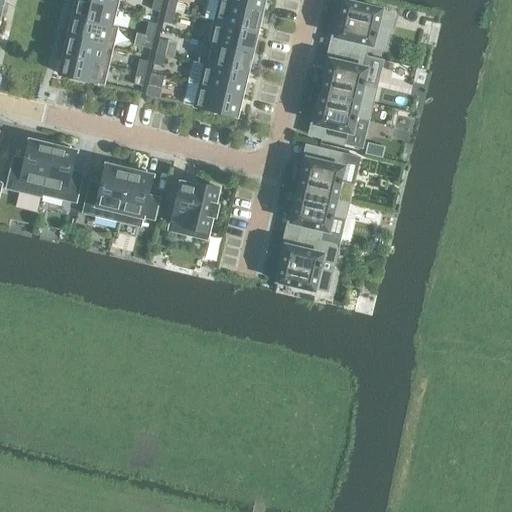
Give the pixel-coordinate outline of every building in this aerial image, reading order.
[(111,26),(116,8),(80,0),(77,0),(73,18),(118,29),(118,28),(111,26)] [(80,0),(116,8),(117,0),(80,0)] [(160,12),(162,0),(153,0),(151,10),(160,12)] [(178,0),(169,0),(167,10),(176,13),(179,0),(178,0)] [(262,11),(264,0),(220,0),(220,1),(262,11)] [(257,32),(262,11),(220,1),(215,22),(257,32)] [(345,39),(343,51),(366,56),(368,45),(386,49),(391,29),(378,26),(381,10),(344,1),(336,37),(345,39)] [(173,25),(176,13),(167,10),(164,23),(173,25)] [(114,47),(118,29),(73,18),(69,37),(114,47)] [(252,53),(257,32),(215,22),(210,42),(203,41),(252,53)] [(148,23),(145,35),(154,37),(157,25),(148,23)] [(151,50),(154,37),(145,35),(142,47),(151,50)] [(109,66),(114,47),(69,37),(64,55),(109,66)] [(160,40),(157,52),(166,55),(169,42),(160,40)] [(247,74),(252,53),(203,41),(198,62),(247,74)] [(363,68),(366,56),(343,51),(340,62),(330,60),(323,92),(373,104),(377,87),(365,84),(366,81),(364,81),(367,69),(363,68)] [(163,67),(166,55),(157,52),(154,65),(163,67)] [(105,85),(109,66),(64,55),(60,75),(105,85)] [(139,60),(136,72),(145,75),(148,62),(139,60)] [(242,95),(247,74),(198,62),(198,63),(205,65),(200,85),(242,95)] [(142,87),(145,75),(136,72),(133,85),(142,87)] [(164,76),(152,73),(149,86),(161,89),(164,76)] [(237,117),(242,95),(200,85),(195,107),(237,117)] [(369,121),(373,104),(323,92),(315,124),(325,126),(322,139),(345,144),(348,132),(352,133),(355,121),(356,121),(357,118),(369,121)] [(41,197),(54,143),(38,139),(38,142),(30,140),(25,160),(13,157),(6,189),(41,197)] [(69,147),(54,143),(41,197),(42,197),(42,195),(77,203),(84,174),(72,171),(76,151),(68,150),(69,147)] [(368,143),(365,154),(382,158),(385,147),(368,143)] [(307,159),(299,191),(349,203),(353,186),(342,183),(342,180),(341,179),(344,167),(339,166),(342,154),(319,149),(316,161),(307,159)] [(117,221),(130,167),(115,164),(114,167),(106,165),(102,184),(90,182),(82,213),(117,221)] [(146,171),(130,167),(117,221),(140,227),(143,217),(155,220),(160,198),(148,196),(153,176),(145,174),(146,171)] [(215,204),(219,189),(194,183),(194,186),(181,183),(169,231),(206,240),(212,217),(216,218),(219,205),(215,204)] [(345,219),(349,203),(299,191),(291,223),(301,225),(298,237),(321,242),(322,241),(324,231),(329,232),(331,220),(333,220),(334,217),(345,219)] [(281,265),(277,282),(315,290),(328,294),(331,278),(339,245),(322,241),(321,242),(298,237),(296,248),(286,246),(281,265)]
